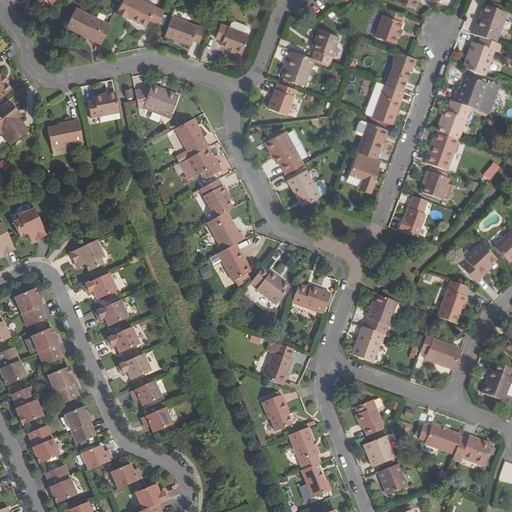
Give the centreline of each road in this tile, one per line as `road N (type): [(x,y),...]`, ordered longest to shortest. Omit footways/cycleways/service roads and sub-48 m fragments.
road 1 (residential): [(233,89),(149,58),(37,75),(0,9)]
road 2 (residential): [(59,295),(121,443),(177,471),(185,488),(180,511)]
road 3 (residential): [(352,254),(376,221),(450,22)]
road 4 (residential): [(352,254),(273,222),(230,136),(233,89)]
road 5 (residential): [(323,364),(320,401),(364,511)]
road 6 (residential): [(444,404),(476,329),(511,293)]
road 7 (residential): [(323,364),(444,404)]
